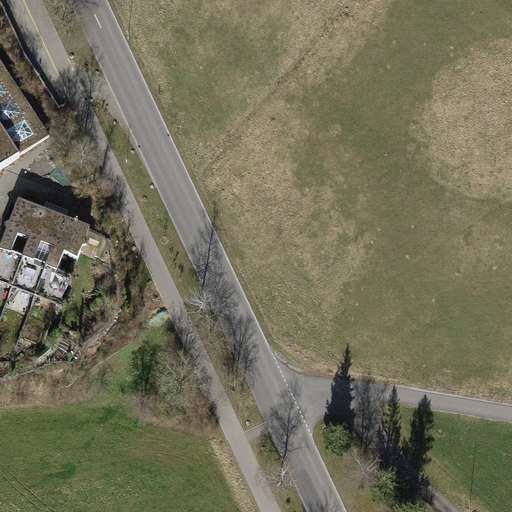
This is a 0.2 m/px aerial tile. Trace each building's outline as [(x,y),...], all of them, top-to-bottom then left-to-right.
[(0,125),(16,115),(2,94),(0,95),(0,125)] [(0,152),(29,136),(16,115),(0,125),(0,152)] [(0,182),(42,157),(29,136),(0,152),(0,182)] [(43,221),(16,210),(0,246),(0,292),(11,297),(43,221)] [(67,234),(43,221),(11,297),(42,310),(67,234)] [(96,243),(67,234),(42,310),(71,319),(96,243)]
